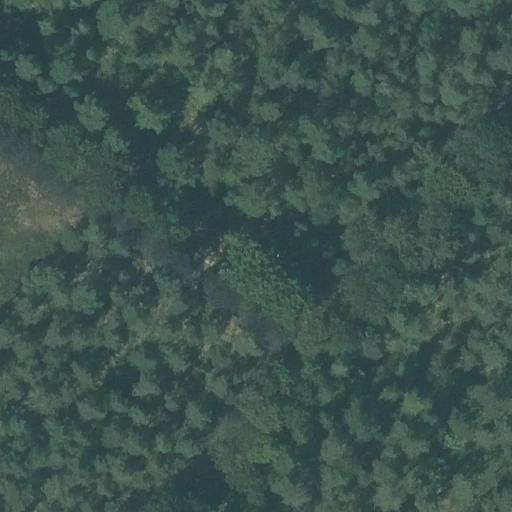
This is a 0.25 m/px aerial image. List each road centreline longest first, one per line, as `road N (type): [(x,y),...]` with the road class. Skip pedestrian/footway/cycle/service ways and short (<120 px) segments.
road 1 (track): [(511,84),(189,511)]
road 2 (track): [(325,336),(0,109)]
